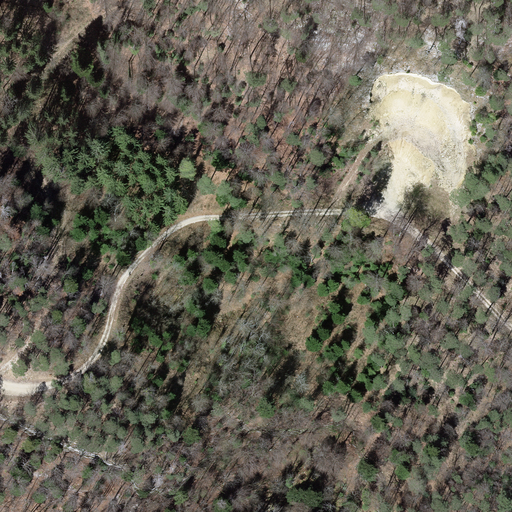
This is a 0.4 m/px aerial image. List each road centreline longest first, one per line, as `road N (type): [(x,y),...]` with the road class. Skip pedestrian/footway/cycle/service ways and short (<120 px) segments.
road 1 (track): [(511,327),(415,226),(395,216),(318,210),(207,219),(182,225),(120,280),(94,357),(73,377),(0,384)]
road 2 (track): [(0,370),(34,335),(59,246),(59,219),(27,149),(28,105),(50,58),(91,19),(136,0)]
